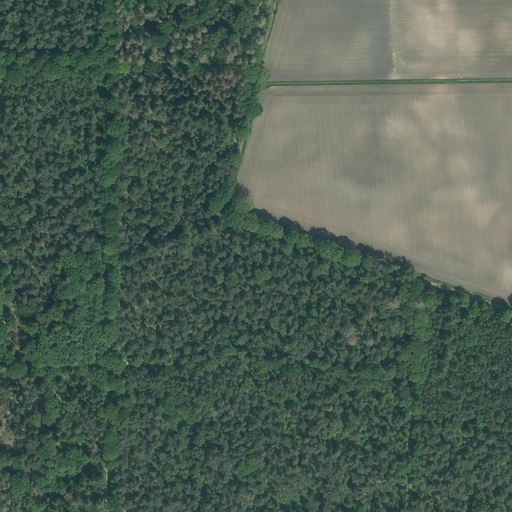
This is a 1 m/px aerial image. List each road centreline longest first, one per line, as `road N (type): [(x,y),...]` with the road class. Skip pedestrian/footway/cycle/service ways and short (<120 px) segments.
road 1 (track): [(277,0),(219,209),(406,272)]
road 2 (track): [(108,0),(107,363)]
road 3 (track): [(407,357),(107,363)]
road 4 (track): [(0,61),(258,62)]
road 5 (track): [(407,357),(410,511)]
road 6 (track): [(107,363),(107,511)]
